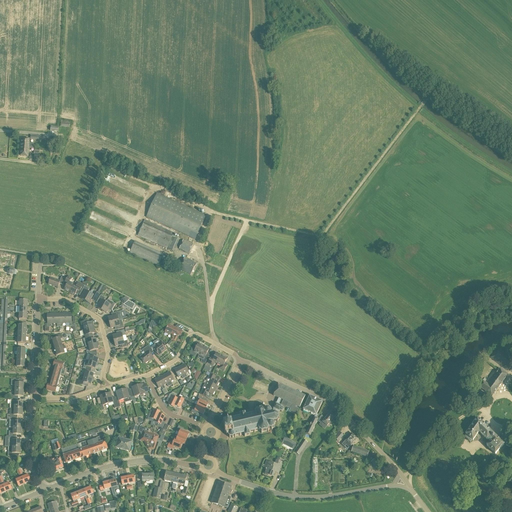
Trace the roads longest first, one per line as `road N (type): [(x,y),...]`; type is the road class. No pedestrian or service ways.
road 1 (residential): [(399,472),(324,398),(239,360)]
road 2 (residential): [(44,490),(143,460),(201,464)]
road 3 (residential): [(268,491),(313,497),(393,485)]
road 4 (residential): [(102,375),(108,347),(98,317),(60,299),(39,301)]
road 5 (residential): [(146,375),(177,358),(193,333),(239,360)]
